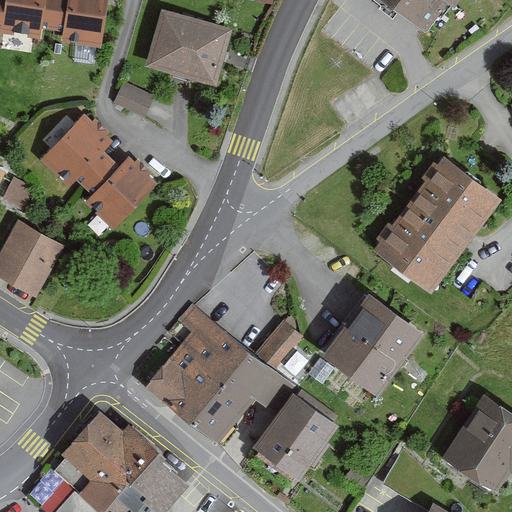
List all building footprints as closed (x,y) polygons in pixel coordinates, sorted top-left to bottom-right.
[(0,0),(0,28),(2,29),(39,34),(41,25),(65,29),(64,39),(100,44),(106,0),(0,0)] [(400,0),(432,25),(451,0),(453,0),(461,6),(466,0),(400,0)] [(235,28),(167,8),(150,68),(218,87),(235,28)] [(124,79),(115,101),(146,114),(155,92),(124,79)] [(84,116),(41,160),(70,187),(77,179),(85,187),(94,196),(87,203),(114,228),(156,184),(130,159),(120,170),(101,152),(111,141),(84,116)] [(452,156),(381,249),(436,291),(507,199),(452,156)] [(14,175),(4,197),(18,204),(28,181),(14,175)] [(68,248),(24,223),(0,265),(0,273),(41,296),(68,248)] [(425,335),(368,293),(345,324),(324,352),(381,394),(425,335)] [(252,353),(194,305),(179,324),(196,337),(155,388),(196,421),(223,387),(252,353)] [(256,350),(273,366),(305,333),(287,316),(256,350)] [(298,390),(252,353),(223,387),(196,421),(220,441),(256,397),(278,415),(287,404),(298,390)] [(287,404),(278,415),(256,443),(304,481),(346,428),(298,390),(287,404)] [(511,406),(489,392),(449,458),(502,491),(511,476),(511,406)] [(130,428),(110,412),(74,457),(103,480),(90,496),(110,511),(149,511),(154,506),(162,511),(179,511),(206,480),(135,422),(130,428)]
